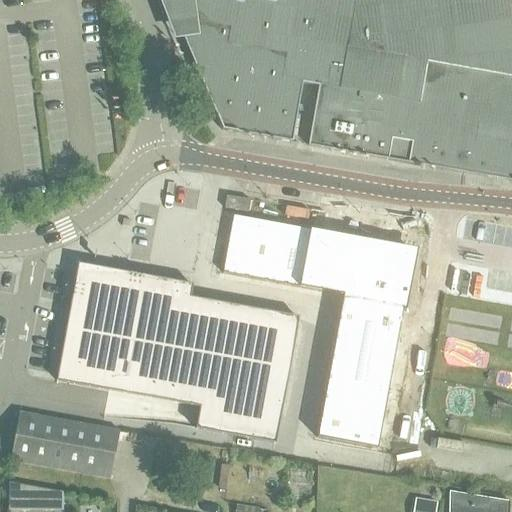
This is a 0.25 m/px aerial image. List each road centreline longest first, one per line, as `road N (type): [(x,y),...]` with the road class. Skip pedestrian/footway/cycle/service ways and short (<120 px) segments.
road 1 (residential): [(511,204),(162,154)]
road 2 (unclassified): [(0,244),(65,229),(162,154)]
road 3 (unclassified): [(162,154),(160,48),(140,0)]
